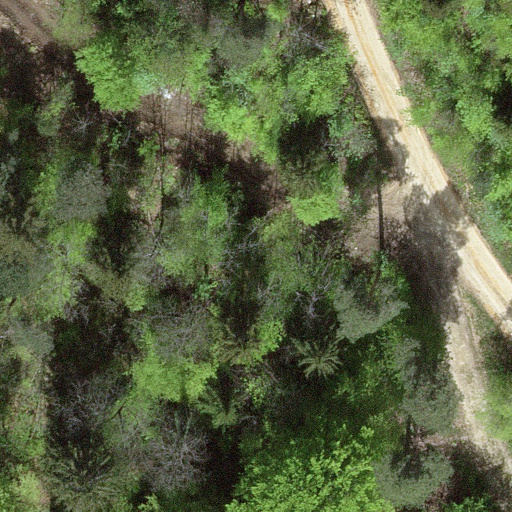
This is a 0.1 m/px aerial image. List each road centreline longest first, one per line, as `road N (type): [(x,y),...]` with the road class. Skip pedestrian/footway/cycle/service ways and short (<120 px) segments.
road 1 (track): [(511,320),(434,224),(347,0)]
road 2 (track): [(434,224),(473,365),(511,461)]
